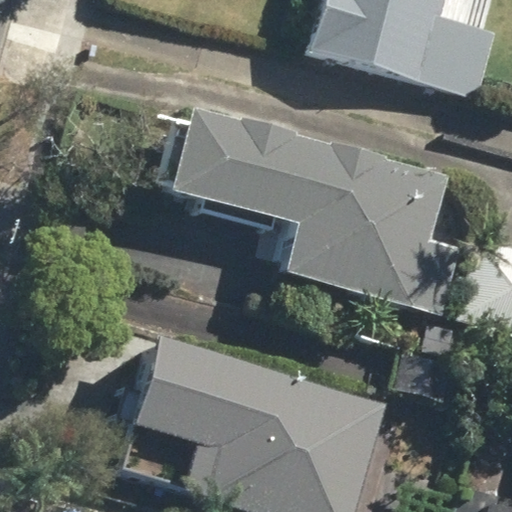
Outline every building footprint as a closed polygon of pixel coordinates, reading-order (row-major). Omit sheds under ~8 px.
[(425,28),(432,0),(296,0),(281,58),(464,107),(481,44),(425,28)] [(145,127),(126,212),(264,242),(254,287),(390,316),(426,324),(440,260),(404,252),(419,187),(145,127)] [(511,255),(472,245),(449,327),(511,344),(511,255)] [(163,460),(151,504),(179,511),(336,511),(366,410),(98,333),(65,450),(102,460),(107,444),(163,460)] [(511,511),(511,503),(510,511),(445,493),(440,511),(511,511)]
